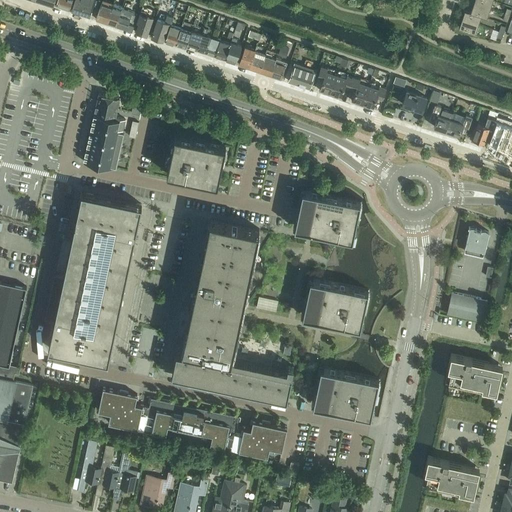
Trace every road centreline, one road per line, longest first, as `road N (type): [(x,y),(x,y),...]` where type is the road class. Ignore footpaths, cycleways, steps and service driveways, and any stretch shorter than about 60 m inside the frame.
road 1 (residential): [(391,434),(31,357),(65,165)]
road 2 (residential): [(511,164),(11,0)]
road 3 (secondary): [(88,57),(289,124),(347,153)]
road 4 (residential): [(65,165),(288,213)]
road 5 (tertiary): [(391,434),(421,266)]
